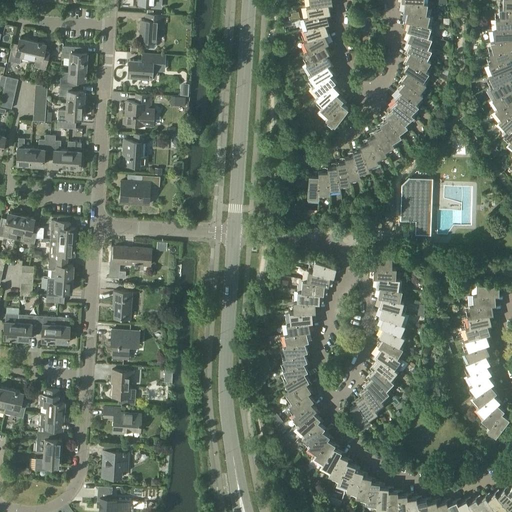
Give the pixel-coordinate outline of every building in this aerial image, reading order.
[(425,12),(427,1),(423,0),(418,0),(405,0),(405,8),(408,9),(425,12)] [(307,4),(310,15),(326,11),(330,10),(328,1),(311,4),(307,4)] [(500,6),(501,16),(511,15),(511,5),(504,6),(500,6)] [(427,23),(429,12),(425,12),(408,9),(406,18),(410,19),(427,23)] [(306,16),(309,26),(325,21),(329,20),(326,11),(310,15),(306,16)] [(156,36),(158,20),(160,20),(160,22),(164,22),(165,14),(146,13),(146,19),(142,19),(141,36),(140,40),(144,40),(144,42),(144,44),(146,47),(154,47),(156,45),(156,41),(156,36)] [(497,16),(497,22),(493,24),(494,28),(511,25),(511,15),(501,16),(497,16)] [(410,19),(407,28),(411,29),(427,34),(431,24),(427,23),(410,19)] [(305,27),(308,36),(309,37),(325,31),(328,30),(325,21),(309,26),(305,27)] [(488,28),(492,39),(496,38),(511,35),(511,25),(494,28),(488,28)] [(427,45),(431,35),(427,34),(411,29),(408,38),(411,39),(427,45)] [(329,40),(327,36),(325,31),(309,37),(305,39),(309,49),(325,42),(329,40)] [(511,35),(496,38),(492,39),(494,50),(511,45),(511,35)] [(19,62),(21,54),(29,56),(32,40),(20,37),(17,47),(12,46),(8,60),(19,62)] [(426,57),(431,47),(427,45),(411,39),(407,48),(411,49),(426,57)] [(29,56),(27,62),(34,64),(34,66),(45,68),(47,63),(49,54),(50,50),(44,49),(45,43),(32,40),(29,56)] [(329,50),(325,42),(309,49),(306,50),(311,60),(326,52),(329,50)] [(82,46),(62,45),(61,57),(70,57),(69,64),(86,65),(87,53),(82,52),(82,46)] [(511,54),(511,48),(511,45),(494,50),(490,51),(494,61),(510,56),(511,54)] [(425,68),(430,58),(426,57),(411,49),(406,57),(410,59),(425,68)] [(331,60),(326,52),(311,60),(307,62),(313,71),(327,62),(331,60)] [(162,54),(144,53),(143,60),(130,59),(129,76),(152,78),(153,64),(161,65),(162,54)] [(511,64),(511,60),(510,56),(494,61),(490,62),(494,72),(510,66),(511,64)] [(422,79),(428,70),(425,68),(410,59),(405,67),(408,69),(422,79)] [(310,73),(316,82),(330,72),(333,69),(327,62),(313,71),(310,73)] [(86,65),(69,64),(69,72),(61,71),(60,83),(74,84),(75,78),(85,79),(86,65)] [(490,74),(495,83),(510,76),(511,75),(511,70),(510,66),(494,72),(490,74)] [(419,90),(426,81),(422,79),(408,69),(402,77),(405,79),(419,90)] [(336,79),(330,72),(316,82),(313,84),(320,93),(333,82),(336,79)] [(472,80),(478,78),(476,72),(470,75),(472,80)] [(511,85),(511,78),(510,76),(495,83),(491,85),(497,95),(511,86),(511,85)] [(415,100),(422,92),(419,90),(405,79),(399,86),(402,89),(415,100)] [(5,87),(15,90),(17,84),(6,82),(5,86),(5,87)] [(317,95),(324,103),(336,91),(339,88),(333,82),(320,93),(317,95)] [(67,103),(83,104),(84,91),(74,90),(74,84),(60,83),(59,95),(67,95),(67,103)] [(511,86),(497,95),(493,97),(499,106),(511,97),(511,86)] [(5,87),(3,93),(14,96),(15,90),(5,87)] [(395,95),(398,98),(413,113),(417,109),(414,106),(418,103),(415,100),(402,89),(395,95)] [(324,103),(321,106),(329,113),(341,100),(343,97),(336,91),(324,103)] [(14,96),(3,93),(2,99),(13,102),(14,96)] [(129,124),(129,122),(154,124),(155,109),(151,109),(152,94),(139,93),(138,101),(127,100),(125,117),(123,117),(123,123),(129,124)] [(492,111),(500,119),(503,116),(511,109),(511,97),(499,106),(492,111)] [(391,104),(394,107),(405,120),(413,113),(398,98),(391,104)] [(1,105),(11,108),(13,102),(2,99),(1,105)] [(333,126),(348,106),(345,104),(341,100),(329,113),(327,116),(330,119),(335,122),(332,126),(333,126)] [(58,109),(57,121),(72,122),(72,116),(83,117),(83,104),(67,103),(66,110),(58,109)] [(399,130),(407,124),(405,120),(394,107),(386,113),(389,116),(399,130)] [(495,122),(504,130),(507,127),(511,122),(511,109),(503,116),(500,119),(495,122)] [(392,139),(401,133),(399,130),(389,116),(381,121),(383,125),(392,139)] [(374,129),(376,133),(384,148),(386,151),(391,149),(389,145),(394,142),(392,139),(383,125),(374,129)] [(126,154),(125,163),(141,164),(148,164),(148,155),(142,155),(143,141),(149,141),(149,134),(135,133),(134,140),(127,139),(124,139),(123,154),(126,154)] [(376,133),(368,136),(369,140),(376,156),(386,151),(384,148),(376,133)] [(49,145),(50,134),(45,134),(45,139),(38,138),(38,148),(32,148),(31,164),(43,165),(44,145),(49,145)] [(50,134),(49,145),(54,145),(53,165),(66,166),(67,150),(60,149),(61,140),(55,139),(56,135),(50,134)] [(19,137),(17,163),(31,164),(32,148),(24,147),(24,138),(19,137)] [(68,140),(67,149),(67,150),(66,166),(74,167),(74,169),(82,170),(82,161),(80,160),(81,141),(68,140)] [(368,163),(378,159),(376,156),(369,140),(361,143),(362,147),(368,163)] [(496,147),(497,145),(492,141),(488,145),(491,149),(494,154),(499,149),(496,147)] [(359,170),(369,167),(368,163),(362,147),(353,150),(354,154),(359,170)] [(349,176),(360,174),(359,170),(354,154),(345,156),(346,159),(349,176)] [(346,159),(337,161),(337,165),(340,182),(350,180),(349,176),(346,159)] [(329,186),(340,186),(340,182),(337,165),(328,165),(328,169),(329,186)] [(319,191),(330,191),(329,186),(328,169),(319,170),(319,174),(319,191)] [(309,173),(308,198),(309,194),(319,195),(319,191),(319,174),(309,173)] [(161,176),(137,174),(137,180),(128,180),(121,179),(121,180),(123,180),(122,201),(120,200),(120,201),(150,203),(150,202),(146,202),(148,182),(155,182),(155,185),(160,186),(161,176)] [(416,220),(415,233),(431,234),(434,177),(410,176),(401,184),(400,220),(416,220)] [(1,220),(0,224),(0,234),(9,237),(16,239),(18,231),(22,215),(9,211),(6,222),(1,220)] [(22,215),(18,231),(25,232),(23,240),(35,243),(38,229),(32,228),(35,217),(22,215)] [(51,219),(51,231),(50,238),(75,240),(76,226),(70,226),(70,220),(65,220),(51,219)] [(50,238),(49,257),(67,258),(67,253),(74,253),(75,240),(50,238)] [(154,248),(154,247),(111,245),(112,241),(111,241),(109,263),(110,263),(110,261),(121,262),(135,263),(138,263),(148,264),(148,266),(149,266),(150,248),(154,248)] [(391,254),(366,256),(370,256),(370,265),(374,265),(391,265),(391,254)] [(49,257),(48,276),(72,278),(73,265),(66,264),(67,258),(49,257)] [(340,266),(316,258),(314,269),(330,273),(334,274),(336,265),(340,267),(340,266)] [(395,276),(395,265),(391,265),(374,265),(374,274),(378,275),(395,276)] [(310,268),(308,279),(325,282),(329,282),(330,273),(314,269),(310,268)] [(397,287),(399,276),(395,276),(378,275),(376,284),(380,284),(397,287)] [(71,291),(72,278),(48,276),(47,283),(47,295),(61,296),(61,290),(71,291)] [(299,283),(299,288),(303,289),(320,290),(324,291),(325,282),(308,279),(304,278),(303,283),(299,283)] [(503,282),(478,281),(478,286),(478,292),(495,292),(499,292),(499,288),(499,283),(503,283),(503,282)] [(399,298),(401,287),(397,287),(380,284),(378,294),(382,294),(399,298)] [(299,288),(298,299),(315,300),(319,300),(320,290),(303,289),(299,288)] [(130,318),(131,303),(129,303),(130,291),(132,291),(114,289),(113,305),(115,305),(114,317),(130,318)] [(474,292),(475,302),(492,301),(496,301),(495,292),(478,292),(474,292)] [(380,303),(384,305),(400,309),(404,310),(406,305),(402,304),(403,299),(399,298),(382,294),(380,303)] [(294,299),(295,310),(312,309),(316,309),(315,300),(298,299),(294,299)] [(471,303),(472,313),(489,311),(493,311),(492,301),(475,302),(471,303)] [(400,320),(404,310),(400,309),(384,305),(380,313),(384,315),(400,320)] [(291,310),(292,321),(309,319),(313,318),(312,309),(295,310),(291,310)] [(491,320),(489,311),(472,313),(468,314),(471,325),(487,321),(491,320)] [(4,337),(17,337),(19,313),(6,312),(4,337)] [(26,314),(19,313),(17,337),(30,338),(31,328),(37,328),(38,314),(26,314)] [(56,340),(57,317),(49,316),(49,315),(38,314),(37,328),(42,329),(42,339),(56,340)] [(400,332),(404,322),(400,320),(384,315),(380,323),(384,325),(400,332)] [(64,316),(64,317),(57,317),(56,340),(68,341),(70,317),(64,316)] [(288,321),(290,332),(307,329),(311,328),(309,319),(292,321),(288,321)] [(490,330),(487,321),(471,325),(467,326),(470,336),(486,331),(490,330)] [(384,325),(380,333),(383,335),(398,343),(403,333),(400,332),(384,325)] [(111,329),(111,340),(108,340),(108,341),(113,341),(112,357),(129,358),(130,344),(139,345),(140,331),(130,330),(130,331),(124,331),(124,330),(111,329)] [(281,333),(285,344),(288,343),(305,339),(309,338),(307,329),(290,332),(281,333)] [(466,337),(469,347),(485,341),(489,340),(486,331),(470,336),(466,337)] [(378,343),(382,345),(396,354),(400,356),(403,352),(399,350),(402,345),(398,343),(383,335),(378,343)] [(308,348),(305,339),(288,343),(285,344),(288,354),(304,349),(308,348)] [(466,349),(470,359),(486,352),(489,350),(485,341),(469,347),(466,349)] [(382,345),(376,353),(380,355),(393,365),(400,356),(396,354),(382,345)] [(308,358),(304,349),(288,354),(284,356),(288,366),(304,359),(308,358)] [(490,360),(486,352),(470,359),(466,360),(472,370),(487,362),(490,360)] [(390,376),(397,368),(393,365),(380,355),(374,362),(377,365),(390,376)] [(284,367),(289,377),(304,369),(308,368),(304,359),(288,366),(284,367)] [(492,370),(487,362),(472,370),(468,372),(474,381),(488,372),(492,370)] [(377,365),(370,372),(373,375),(385,386),(393,378),(390,376),(377,365)] [(115,369),(112,369),(112,370),(115,370),(114,378),(112,377),(111,383),(114,383),(113,396),(119,396),(118,403),(135,404),(136,388),(129,388),(129,377),(132,377),(133,370),(129,370),(115,369)] [(309,378),(304,369),(289,377),(286,379),(291,388),(306,380),(309,378)] [(494,379),(488,372),(474,381),(470,383),(477,392),(490,382),(494,379)] [(373,375),(366,381),(369,384),(380,396),(388,389),(385,386),(373,375)] [(291,388),(287,390),(294,399),(308,390),(311,387),(306,380),(291,388)] [(497,389),(490,382),(477,392),(473,394),(480,403),(494,392),(497,389)] [(374,406),(383,399),(380,396),(369,384),(361,390),(364,393),(374,406)] [(0,410),(5,411),(10,388),(0,385),(0,410)] [(13,413),(12,414),(24,416),(25,411),(27,402),(21,401),(23,391),(10,388),(5,411),(13,413)] [(41,392),(40,404),(48,405),(47,413),(64,414),(65,400),(59,400),(59,394),(60,389),(46,388),(46,389),(46,393),(41,392)] [(314,397),(308,390),(294,399),(290,401),(297,410),(310,399),(314,397)] [(500,398),(494,392),(480,403),(477,405),(485,413),(497,401),(500,398)] [(368,415),(377,409),(374,406),(364,393),(356,398),(358,401),(368,415)] [(317,406),(310,399),(297,410),(294,412),(301,420),(314,409),(317,406)] [(358,401),(350,406),(363,428),(361,424),(370,419),(368,415),(358,401)] [(504,407),(497,401),(485,413),(482,416),(490,423),(502,410),(504,407)] [(119,412),(119,408),(104,407),(104,417),(104,416),(115,417),(114,432),(124,433),(124,429),(134,429),(134,431),(141,431),(141,424),(140,424),(140,414),(119,412)] [(320,416),(314,409),(301,420),(298,423),(306,431),(318,418),(320,416)] [(494,436),(509,416),(506,414),(502,410),(490,423),(487,426),(491,429),(496,432),(493,436),(494,436)] [(47,413),(47,420),(39,419),(38,431),(52,432),(53,426),(63,426),(64,414),(47,413)] [(325,424),(318,418),(306,431),(303,434),(311,441),(322,427),(325,424)] [(330,433),(322,427),(311,441),(309,444),(318,450),(328,436),(330,433)] [(56,438),(56,432),(52,432),(38,431),(37,442),(37,450),(45,450),(62,451),(62,438),(56,438)] [(336,441),(328,436),(318,450),(312,457),(322,464),(322,462),(324,459),(333,445),(336,441)] [(108,444),(108,450),(103,450),(101,476),(121,477),(122,469),(127,470),(129,452),(123,451),(124,445),(108,444)] [(324,459),(322,462),(322,464),(320,467),(329,472),(330,471),(332,468),(340,452),(342,449),(333,445),(324,459)] [(44,457),(37,457),(36,469),(50,470),(51,464),(61,465),(62,451),(45,450),(44,457)] [(347,460),(348,456),(340,452),(332,468),(330,471),(340,475),(347,460)] [(356,463),(347,460),(340,475),(338,479),(349,483),(354,467),(356,463)] [(347,487),(352,488),(351,492),(357,494),(358,490),(362,473),(363,469),(354,467),(349,483),(347,487)] [(371,475),(362,473),(358,490),(357,494),(367,496),(371,479),(371,475)] [(366,504),(377,505),(377,501),(379,484),(380,480),(371,479),(367,496),(366,504)] [(389,485),(379,484),(377,501),(377,505),(387,506),(388,489),(389,485)] [(96,485),(96,486),(98,486),(97,501),(102,501),(101,511),(111,511),(112,509),(132,511),(132,506),(140,507),(141,501),(117,500),(117,498),(112,497),(112,486),(96,485)] [(504,488),(498,494),(509,507),(511,510),(511,509),(511,495),(507,490),(504,488)] [(398,489),(388,489),(387,506),(387,510),(398,510),(398,493),(398,489)] [(495,491),(488,497),(498,511),(503,511),(509,507),(498,494),(495,491)] [(407,492),(398,493),(398,510),(397,511),(408,511),(408,496),(407,492)] [(486,494),(478,499),(486,511),(496,511),(498,511),(488,497),(486,494)] [(419,511),(417,499),(417,495),(408,496),(408,511),(419,511)] [(476,496),(468,501),(473,511),(486,511),(478,499),(476,496)] [(427,497),(417,499),(419,511),(429,511),(427,501),(427,497)] [(436,498),(427,501),(429,511),(440,511),(437,502),(436,498)] [(456,498),(448,502),(451,511),(462,511),(458,502),(456,498)] [(466,498),(458,502),(462,511),(473,511),(468,501),(466,498)] [(446,499),(437,502),(440,511),(451,511),(448,502),(446,499)]
